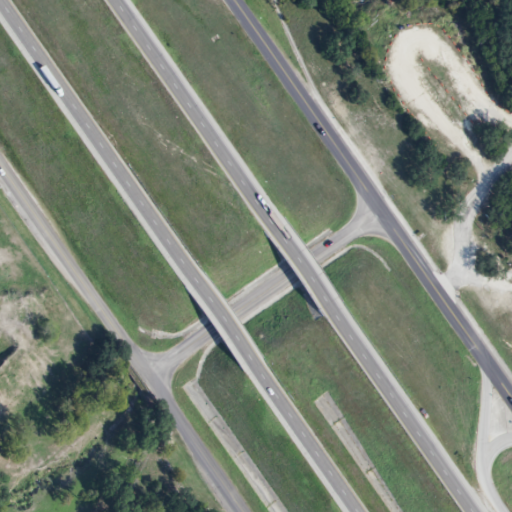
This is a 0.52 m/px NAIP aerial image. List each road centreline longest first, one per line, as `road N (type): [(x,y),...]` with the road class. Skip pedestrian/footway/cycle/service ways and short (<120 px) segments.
road 1 (motorway): [(0,0),(194,279)]
road 2 (tertiary): [(148,375),(380,209)]
road 3 (motorway): [(272,222),(115,0)]
road 4 (tertiary): [(0,163),(148,375)]
road 5 (tertiary): [(233,0),(380,209)]
road 6 (motorway): [(479,511),(332,307)]
road 7 (tertiary): [(489,367),(380,209)]
road 8 (motorway): [(251,361),(356,511)]
road 9 (tertiary): [(148,375),(240,511)]
road 10 (motorway): [(504,511),(481,459),(489,367)]
